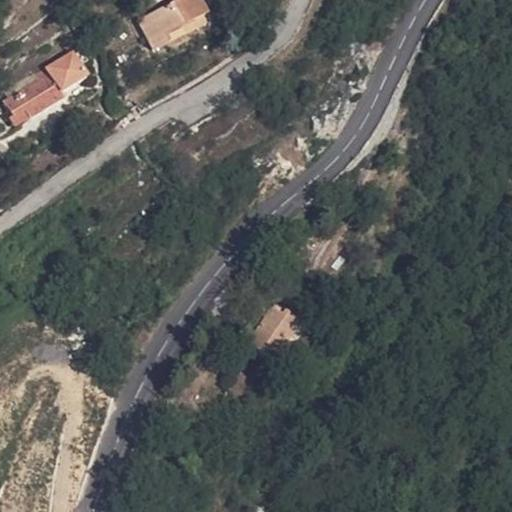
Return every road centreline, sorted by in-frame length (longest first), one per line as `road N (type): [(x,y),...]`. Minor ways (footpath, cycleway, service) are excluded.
road 1 (secondary): [(89,511),(112,440),(159,346),(219,259),(357,133),(425,0)]
road 2 (residential): [(0,225),(250,64)]
